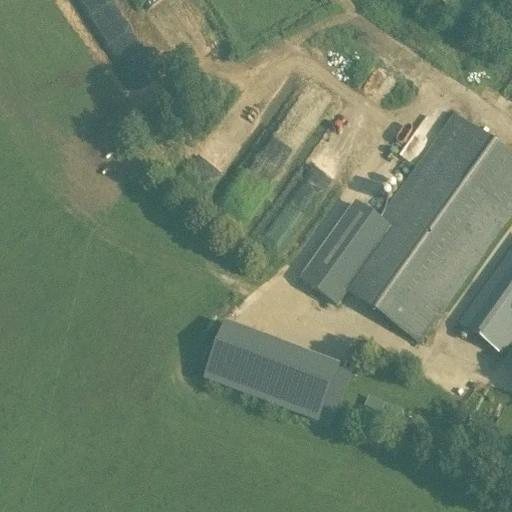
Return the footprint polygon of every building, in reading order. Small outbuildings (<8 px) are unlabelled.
[(436,0),(442,7),(453,15),(465,18),(480,18),(492,13),(506,1),(506,0),(436,0)] [(511,214),(511,159),(455,119),(335,286),(418,345),(511,214)] [(251,176),(266,185),(283,155),(268,146),(251,176)] [(508,354),(511,348),(511,241),(458,320),(508,354)] [(329,395),(309,388),(298,418),(317,425),(329,395)]
